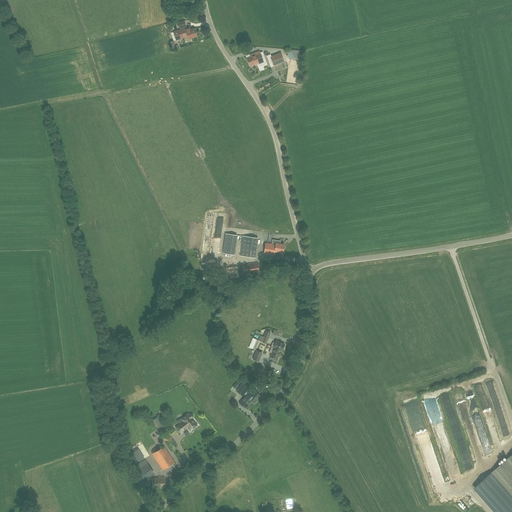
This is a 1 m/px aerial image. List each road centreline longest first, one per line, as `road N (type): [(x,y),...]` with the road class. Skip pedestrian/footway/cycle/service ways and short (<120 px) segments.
road 1 (tertiary): [(159,511),(236,446),(284,388),(308,335),(312,271)]
road 2 (unclassified): [(312,271),(272,130),(221,48),(204,0)]
road 3 (unclassified): [(508,414),(450,246)]
road 4 (tertiary): [(312,271),(450,246)]
